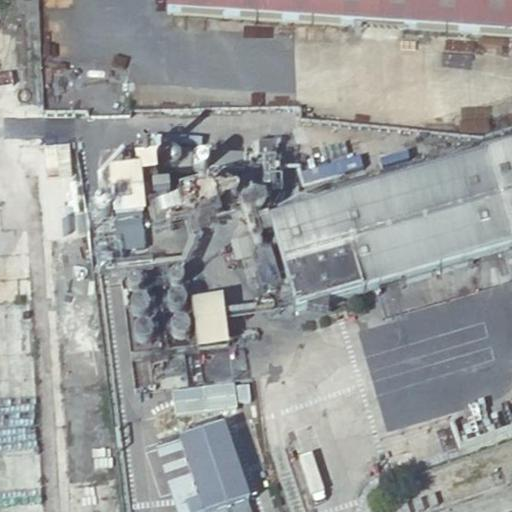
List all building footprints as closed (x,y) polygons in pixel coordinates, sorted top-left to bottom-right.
[(511,39),(511,0),(169,0),(168,17),(383,31),(511,39)] [(49,204),(0,207),(0,511),(115,511),(92,140),(45,143),(49,204)] [(511,153),(487,161),(487,163),(511,252),(511,153)] [(511,252),(487,163),(270,226),(296,317),(306,314),(327,318),(329,308),(511,254),(511,252)] [(140,179),(108,182),(114,230),(146,226),(140,179)] [(170,204),(169,195),(152,197),(153,206),(170,204)] [(171,281),(171,284),(172,286),(174,288),(176,289),(179,289),(181,289),(183,287),(184,284),(184,282),(183,279),(182,277),(179,276),(177,276),(174,277),(172,279),(171,281)] [(130,285),(128,289),(129,291),(131,294),(135,295),(139,294),(140,293),(142,289),(140,285),(139,283),(135,282),(131,283),(130,285)] [(169,308),(170,312),(172,314),(175,316),(179,316),(182,315),(185,313),(187,310),(187,307),(187,303),(185,301),(182,298),(179,297),(175,298),(172,299),(170,302),(169,305),(169,308)] [(223,300),(193,303),(199,353),(228,350),(223,300)] [(134,305),(132,307),(130,311),(131,314),(132,317),(135,320),(138,321),(141,321),(145,320),(147,318),(149,315),(149,311),(149,308),(147,305),(144,303),(140,302),(137,303),(134,305)] [(173,330),(173,332),(172,334),(174,338),(175,340),(179,342),(181,342),(183,342),(187,340),(188,339),(190,335),(190,333),(189,329),(187,327),(184,325),(180,325),(176,327),(173,330)] [(136,333),(134,336),(134,340),(135,343),(138,345),(141,347),(144,347),(147,347),(150,345),(152,342),(153,338),(152,335),(151,332),(148,330),(145,329),(141,329),(138,331),(136,333)] [(200,405),(157,419),(162,433),(204,419),(200,405)] [(221,511),(246,504),(248,503),(240,479),(222,427),(176,442),(196,502),(199,511),(221,511)] [(196,502),(176,442),(157,449),(177,508),(196,502)] [(247,477),(240,479),(248,503),(255,501),(247,477)] [(248,511),(246,504),(221,511),(199,511),(196,502),(177,508),(178,511),(248,511)]
